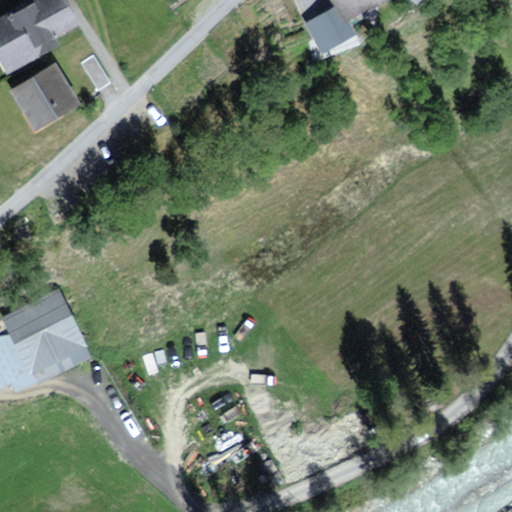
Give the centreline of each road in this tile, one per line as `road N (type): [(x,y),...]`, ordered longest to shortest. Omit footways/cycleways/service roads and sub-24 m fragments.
road 1 (residential): [(0,224),(106,139),(244,0)]
road 2 (track): [(82,397),(122,418),(185,500),(208,511)]
